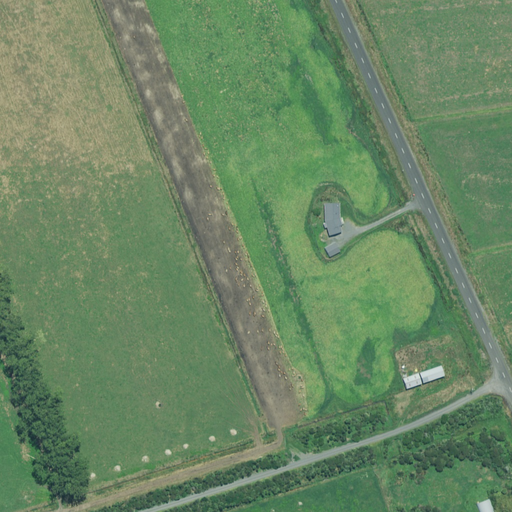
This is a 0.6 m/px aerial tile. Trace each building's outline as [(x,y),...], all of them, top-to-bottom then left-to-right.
[(340,219),(340,203),(323,203),(324,221),(324,223),(322,224),(324,229),(326,229),(328,236),(342,232),(340,227),(342,226),(341,224),(344,223),(343,218),(340,219)] [(336,242),(324,249),(329,259),(342,252),(336,242)] [(419,373),(423,384),(444,377),(440,366),(419,373)] [(422,385),(418,374),(402,379),(406,390),(422,385)] [(493,511),(489,499),(476,504),(478,511),(493,511)]
